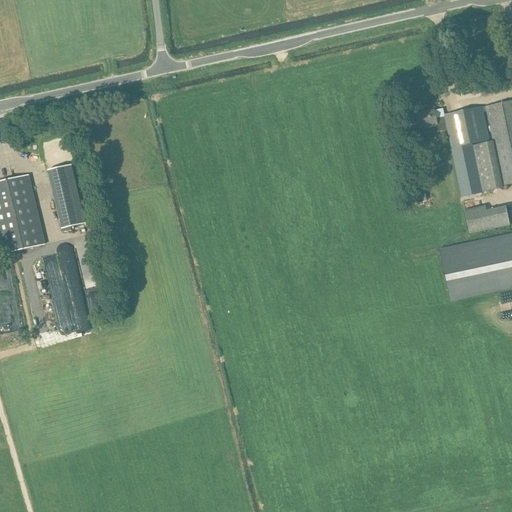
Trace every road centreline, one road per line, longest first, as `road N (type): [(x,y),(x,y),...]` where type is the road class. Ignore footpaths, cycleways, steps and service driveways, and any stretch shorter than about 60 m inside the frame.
road 1 (unclassified): [(160,66),(465,0)]
road 2 (unclassified): [(0,102),(160,66)]
